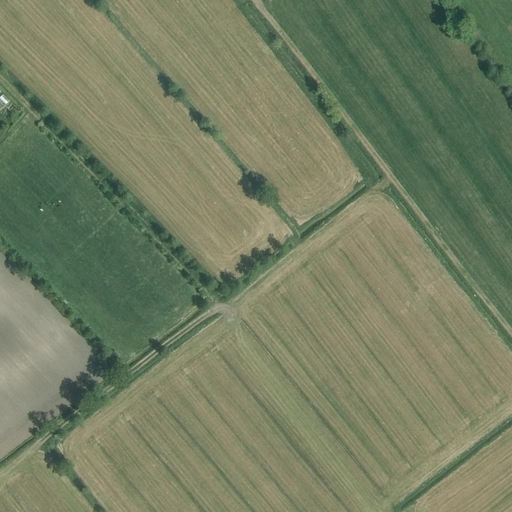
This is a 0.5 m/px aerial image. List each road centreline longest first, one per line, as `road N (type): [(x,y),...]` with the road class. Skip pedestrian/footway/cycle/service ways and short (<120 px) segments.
road 1 (track): [(0,476),(389,174)]
road 2 (track): [(257,0),(511,333)]
road 3 (track): [(0,80),(220,305)]
